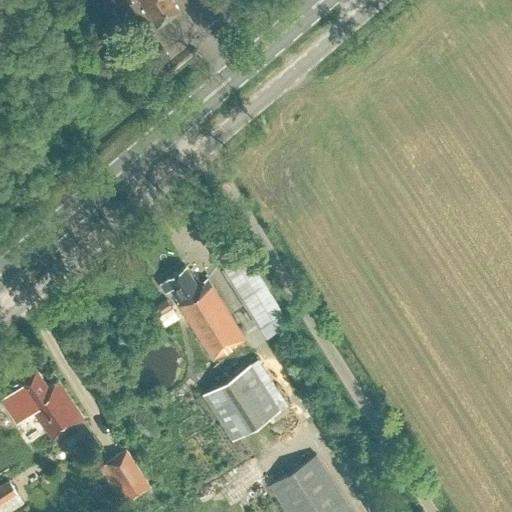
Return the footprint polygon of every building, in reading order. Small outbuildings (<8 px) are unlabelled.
[(139,0),(155,24),(178,9),(172,0),(139,0)] [(30,216),(14,230),(23,241),(39,228),(30,216)] [(222,265),(258,323),(281,308),(267,285),(245,251),(222,265)] [(168,286),(174,295),(177,300),(176,300),(212,357),(244,336),(206,276),(196,282),(184,263),(163,277),(163,278),(159,280),(164,289),(168,286)] [(171,305),(166,297),(156,303),(161,311),(171,305)] [(250,362),(248,363),(201,393),(229,438),(279,407),(270,394),(277,390),(267,374),(261,378),(250,362)] [(51,437),(83,415),(57,378),(47,384),(35,366),(10,383),(29,410),(31,408),(51,437)] [(99,467),(123,503),(150,485),(126,449),(99,467)] [(353,511),(315,452),(268,482),(287,511),(353,511)] [(0,511),(7,511),(24,501),(16,489),(8,478),(0,483),(0,511)]
